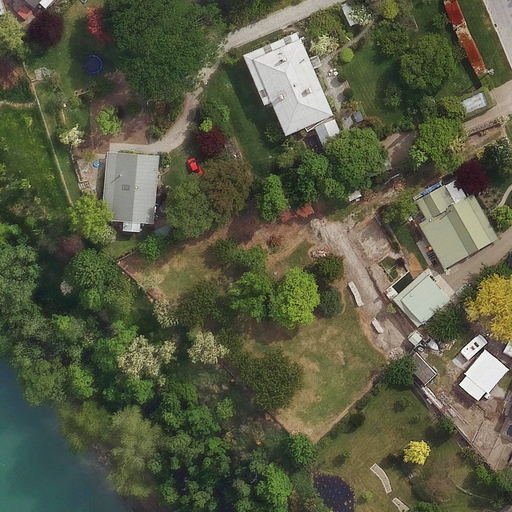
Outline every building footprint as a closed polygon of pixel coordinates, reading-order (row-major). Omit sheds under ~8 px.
[(26,0),(35,8),(42,0),(26,0)] [(309,31),(255,53),(290,137),(344,115),(309,31)] [(163,155),(109,151),(104,219),(159,223),(163,155)] [(431,217),(423,221),(448,265),(502,234),(476,190),(469,194),(460,178),(421,200),(431,217)] [(426,269),(393,299),(418,327),(451,298),(426,269)] [(511,376),(511,371),(486,351),(459,386),(487,408),(511,376)]
